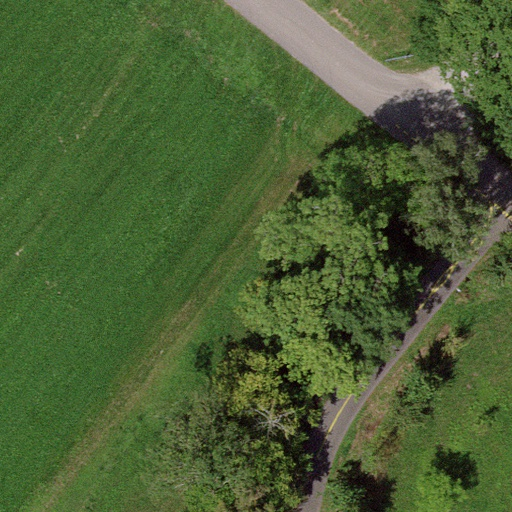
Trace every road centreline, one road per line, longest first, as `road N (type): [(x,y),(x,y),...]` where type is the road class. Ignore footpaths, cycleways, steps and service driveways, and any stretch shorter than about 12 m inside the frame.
road 1 (unclassified): [(511,204),(391,348),(326,458),(312,511)]
road 2 (unclassified): [(264,0),(511,198)]
road 3 (track): [(414,121),(511,14)]
